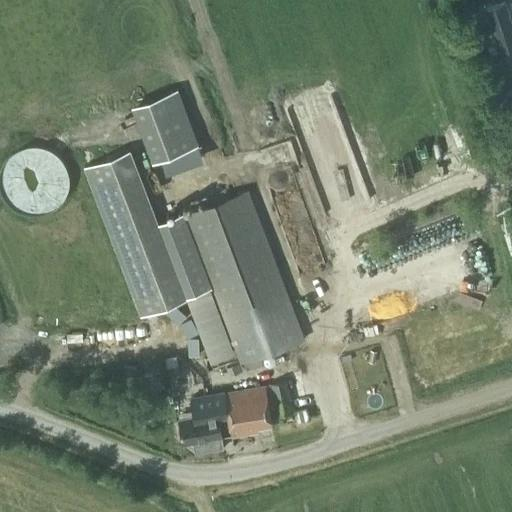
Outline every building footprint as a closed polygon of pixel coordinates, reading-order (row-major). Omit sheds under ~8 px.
[(487,44),(490,52),(511,45),(506,27),(497,3),(486,7),(493,26),(478,31),(483,46),(487,44)] [(189,86),(143,100),(160,158),(207,144),(189,86)] [(185,213),(241,362),(305,338),(248,189),(185,213)] [(241,368),(239,362),(228,366),(230,373),(241,368)] [(137,367),(125,364),(123,373),(135,376),(137,367)] [(268,395),(266,384),(224,391),(191,397),(195,416),(179,418),(184,444),(193,442),(195,452),(224,447),(217,410),(227,408),(232,435),(259,430),(258,426),(273,424),(269,400),(274,399),(277,414),(293,411),(286,379),(270,382),(273,394),(268,395)]
